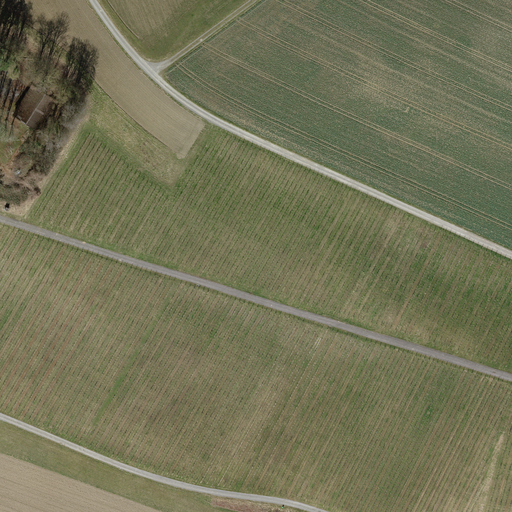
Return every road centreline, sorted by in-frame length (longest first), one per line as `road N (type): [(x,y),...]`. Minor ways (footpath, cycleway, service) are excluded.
road 1 (track): [(511,379),(0,221)]
road 2 (track): [(92,0),(152,73),(196,110),(511,255)]
road 3 (track): [(0,416),(174,484),(314,511)]
road 4 (track): [(253,0),(152,73)]
